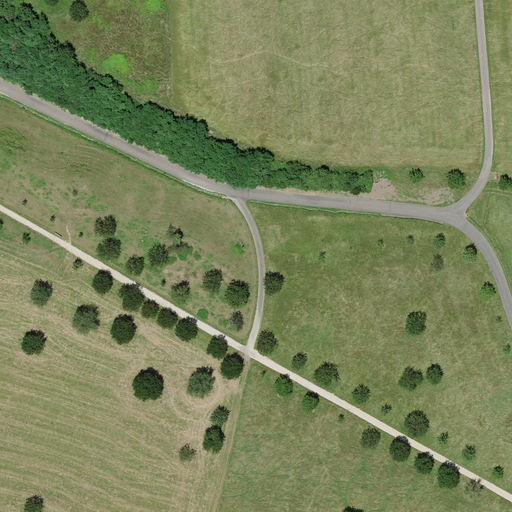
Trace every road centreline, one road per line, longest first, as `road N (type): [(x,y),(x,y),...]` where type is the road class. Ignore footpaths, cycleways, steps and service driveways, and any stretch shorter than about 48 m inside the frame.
road 1 (unclassified): [(511,313),(491,256),(450,215),(231,192),(0,83)]
road 2 (track): [(0,210),(511,497)]
road 3 (track): [(249,352),(261,255),(231,192)]
